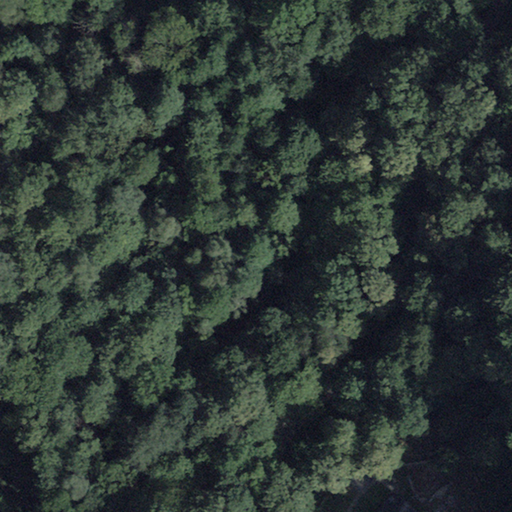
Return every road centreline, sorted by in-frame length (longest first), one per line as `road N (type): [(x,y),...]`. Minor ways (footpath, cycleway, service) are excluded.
road 1 (unclassified): [(498,0),(409,196),(409,305),(399,340),(289,423),(258,511)]
road 2 (track): [(417,0),(412,20),(309,102)]
